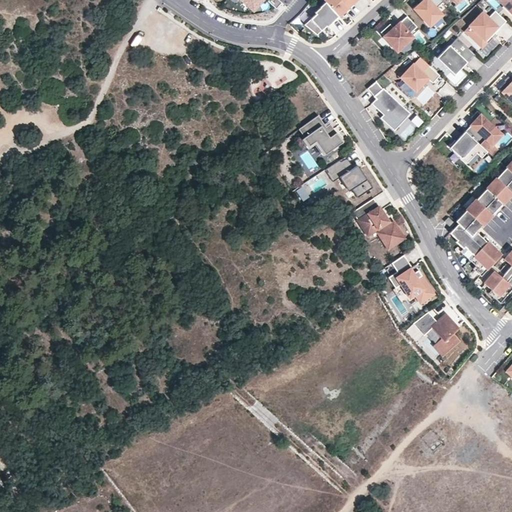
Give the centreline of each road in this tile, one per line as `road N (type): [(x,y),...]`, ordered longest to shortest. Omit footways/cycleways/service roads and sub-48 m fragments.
road 1 (track): [(0,157),(84,124),(150,0)]
road 2 (residential): [(505,339),(456,285),(390,174)]
road 3 (track): [(346,511),(478,373)]
road 4 (residential): [(390,174),(511,51)]
road 5 (residential): [(316,63),(279,40),(212,27),(171,0)]
road 6 (residential): [(390,174),(316,63)]
